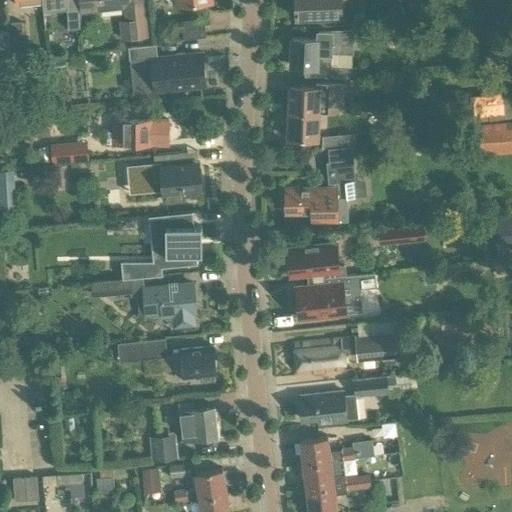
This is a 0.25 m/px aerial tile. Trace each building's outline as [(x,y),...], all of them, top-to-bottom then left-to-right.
[(41,0),(42,3),(43,10),(67,8),(70,29),(81,28),(78,0),(41,0)] [(79,0),(81,12),(125,7),(127,23),(145,21),(142,0),(79,0)] [(295,0),(296,17),(340,15),(339,0),(295,0)] [(204,18),(183,20),(184,38),(194,37),(209,36),(208,26),(205,26),(204,18)] [(22,22),(7,23),(9,59),(24,59),(22,22)] [(291,37),(290,65),(325,67),(325,77),(350,78),(351,66),(331,66),(331,52),(352,53),(352,30),(318,38),(291,37)] [(158,45),(130,47),(131,61),(153,58),(156,91),(207,86),(204,53),(159,58),(158,45)] [(351,66),(350,78),(366,76),(367,67),(352,66),(351,66)] [(288,111),(319,112),(343,113),(344,82),(316,81),(315,86),(290,85),(288,111)] [(505,90),(472,94),(476,121),(491,119),(491,120),(511,117),(511,93),(506,94),(505,90)] [(288,111),(287,137),(318,138),(319,112),(288,111)] [(113,119),(113,143),(168,144),(168,120),(113,119)] [(348,134),(323,136),(324,148),(349,146),(348,134)] [(76,142),(51,143),(52,161),(77,160),(76,142)] [(154,163),(137,165),(140,192),(161,190),(162,204),(185,202),(184,196),(201,194),(197,151),(153,155),(154,163)] [(16,209),(14,171),(0,171),(0,199),(1,210),(16,209)] [(281,192),(281,207),(285,207),(285,213),(311,213),(310,221),(347,221),(347,198),(337,198),(337,188),(324,188),(285,188),(285,192),(281,192)] [(199,264),(197,238),(203,238),(203,225),(195,225),(194,211),(151,215),(151,216),(150,216),(151,227),(162,227),(162,260),(123,261),(124,279),(164,275),(164,267),(199,264)] [(511,246),(511,214),(500,215),(484,217),(488,261),(504,260),(503,247),(511,246)] [(404,241),(424,239),(422,223),(403,225),(404,241)] [(310,274),(311,279),(324,278),(323,272),(339,270),(336,242),(288,247),(289,260),(286,261),(288,273),(291,273),(291,276),(310,274)] [(324,278),(311,279),(311,284),(296,286),(298,300),(295,300),(296,315),(299,315),(300,318),(346,313),(344,298),(360,296),(358,279),(324,283),(324,278)] [(129,280),(93,283),(95,297),(130,292),(129,280)] [(196,312),(193,282),(144,288),(146,314),(162,312),(163,316),(164,316),(174,326),(174,327),(195,325),(194,313),(196,312)] [(403,331),(294,342),(297,375),(345,370),(343,353),(357,351),(357,355),(405,351),(403,331)] [(165,338),(117,343),(119,362),(143,360),(144,375),(163,373),(163,371),(174,369),(175,377),(183,377),(216,374),(213,346),(180,349),(172,350),(173,355),(167,356),(165,338)] [(412,375),(354,381),(355,395),(414,389),(412,375)] [(343,391),(299,395),(301,419),(318,417),(318,423),(346,421),(343,391)] [(193,402),(179,404),(183,440),(218,436),(214,405),(194,408),(193,402)] [(175,433),(150,436),(151,445),(152,460),(177,458),(176,442),(175,433)] [(343,459),(342,449),(341,445),(329,446),(328,436),(300,439),(303,464),(331,461),(343,459)] [(354,447),(342,449),(343,459),(355,457),(354,447)] [(331,461),(303,464),(306,489),(346,483),(346,478),(345,474),(333,476),(331,461)] [(189,463),(165,465),(166,478),(190,476),(189,463)] [(123,466),(111,467),(112,476),(124,475),(123,466)] [(111,467),(99,467),(99,477),(112,476),(111,467)] [(198,487),(174,491),(176,501),(199,497),(227,493),(223,468),(195,472),(198,487)] [(158,469),(141,471),(143,495),(161,493),(158,469)] [(81,473),(69,474),(70,483),(82,482),(81,473)] [(69,474),(57,475),(57,484),(70,483),(69,474)] [(369,475),(357,477),(359,487),(371,486),(369,475)] [(36,476),(13,478),(15,501),(38,500),(36,476)] [(357,477),(346,478),(346,483),(347,488),(359,487),(357,477)] [(346,483),(306,489),(309,511),(323,511),(337,510),(335,494),(348,492),(347,488),(346,483)] [(201,511),(229,511),(227,493),(199,497),(201,511)]
